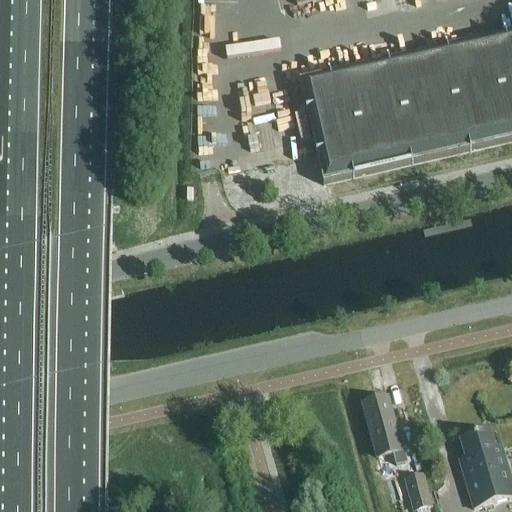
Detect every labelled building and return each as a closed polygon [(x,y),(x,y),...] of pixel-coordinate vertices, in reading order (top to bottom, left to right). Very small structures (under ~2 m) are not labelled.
[(294,0),(297,9),(331,0),(294,0)] [(308,80),(329,182),(511,143),(511,44),(342,79),(341,73),(308,80)] [(254,147),(271,145),(267,86),(249,87),(254,147)] [(362,407),(373,448),(374,447),(378,462),(402,455),(387,400),(362,407)] [(466,462),(459,464),(473,511),(476,511),(511,501),(511,486),(501,448),(494,450),(490,435),(460,444),(466,462)] [(406,483),(413,511),(425,511),(431,511),(422,479),(406,483)]
